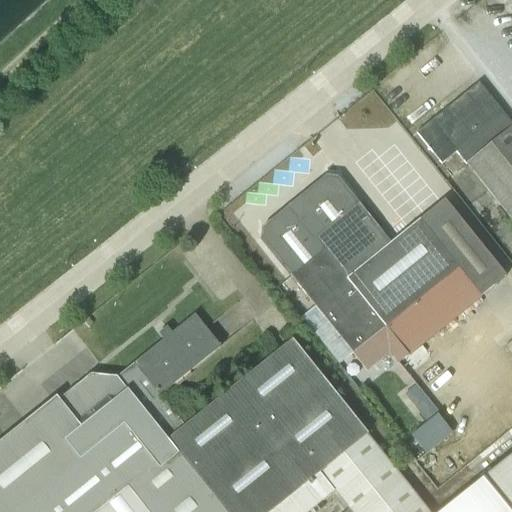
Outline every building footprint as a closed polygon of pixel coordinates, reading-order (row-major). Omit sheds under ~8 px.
[(511,126),(511,127),(477,84),(415,134),(440,165),(455,154),(511,224),(511,126)] [(352,354),(366,372),(388,355),(396,365),(481,299),(479,297),(504,277),(443,201),(389,245),(336,179),(324,177),(262,229),(262,241),(314,307),(300,318),(337,365),(352,354)] [(162,341),(126,369),(115,377),(89,375),(57,401),(55,398),(0,443),(0,511),(308,511),(332,493),(333,493),(345,508),(393,470),(291,342),(185,426),(183,427),(159,397),(159,396),(219,348),(193,316),(170,334),(166,330),(158,336),(162,340),(162,341)] [(435,405),(400,438),(420,459),(455,426),(435,405)] [(511,511),(511,454),(481,479),(507,511),(511,511)] [(507,511),(481,479),(439,511),(426,511),(393,470),(345,508),(348,511),(507,511)]
